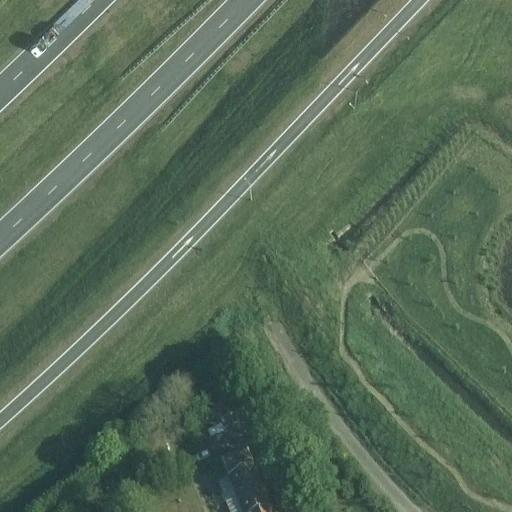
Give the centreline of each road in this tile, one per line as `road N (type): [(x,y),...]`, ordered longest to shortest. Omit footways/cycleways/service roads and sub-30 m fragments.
road 1 (trunk): [(0,416),(416,0)]
road 2 (trunk): [(0,238),(244,0)]
road 3 (unclassified): [(414,511),(365,462),(265,326)]
road 4 (trunk): [(96,0),(0,91)]
